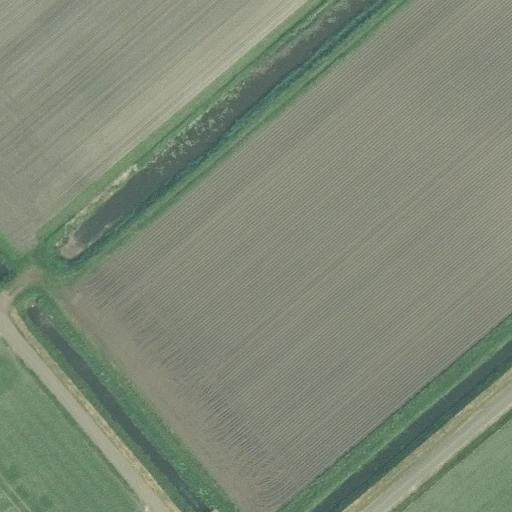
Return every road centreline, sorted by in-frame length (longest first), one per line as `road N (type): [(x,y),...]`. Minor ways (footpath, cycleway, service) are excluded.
road 1 (track): [(158,511),(0,323)]
road 2 (unclassified): [(372,511),(511,393)]
